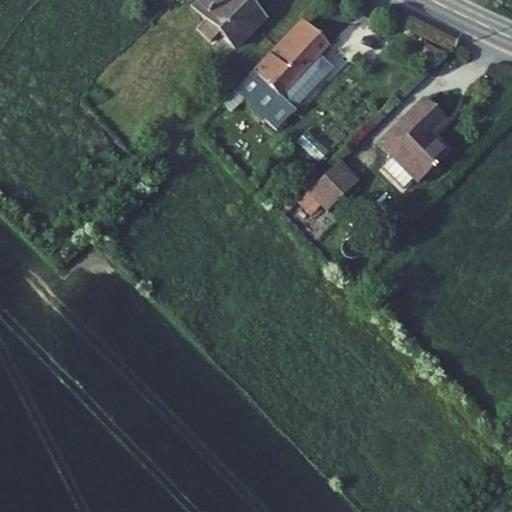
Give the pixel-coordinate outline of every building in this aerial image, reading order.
[(260,0),(198,0),(198,1),(240,40),(270,9),(260,0)] [(304,9),(255,61),(288,89),(334,34),(304,9)] [(255,61),(244,73),(276,102),(288,89),(255,61)] [(434,82),(392,126),(431,163),(443,150),(448,153),(453,150),(448,144),(460,131),(444,115),(456,103),(434,82)] [(346,148),(315,178),(333,193),(362,162),(346,148)]
